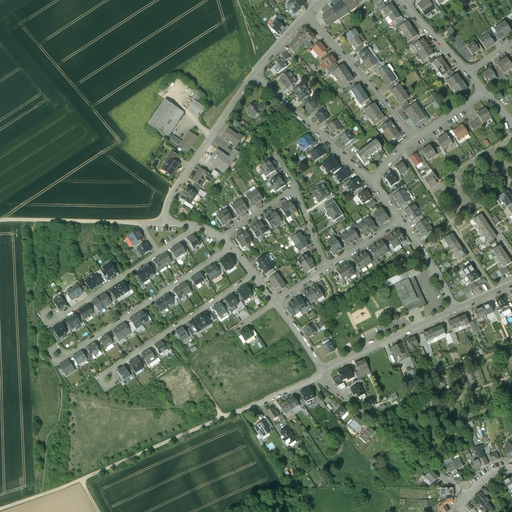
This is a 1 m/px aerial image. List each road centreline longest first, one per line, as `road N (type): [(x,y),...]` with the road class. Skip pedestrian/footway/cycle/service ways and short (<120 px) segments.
road 1 (track): [(43,494),(240,411)]
road 2 (residential): [(64,356),(230,247)]
road 3 (residential): [(465,496),(323,372)]
road 4 (residential): [(165,222),(171,194),(254,73)]
road 5 (residential): [(108,370),(253,275)]
road 6 (residential): [(306,15),(414,138)]
road 7 (residential): [(254,73),(371,182)]
road 8 (residential): [(454,310),(323,372)]
road 9 (track): [(0,220),(137,222)]
road 10 (residential): [(56,318),(158,252)]
